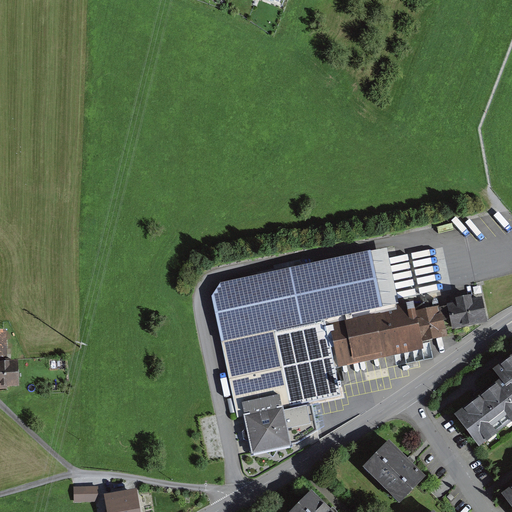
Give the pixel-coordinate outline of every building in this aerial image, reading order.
[(383,254),(217,289),(207,304),(231,406),(241,404),(244,414),(285,405),(298,403),(337,393),(332,375),(420,357),(418,349),(444,344),(436,311),(397,318),(383,254)] [(480,297),(449,304),(454,325),(485,318),(484,312),(480,297)] [(511,383),(511,384),(511,355),(496,368),(503,377),(509,384),(511,383)] [(15,361),(0,361),(0,382),(16,382),(15,361)] [(509,384),(503,377),(459,411),(480,440),(511,416),(511,384),(511,383),(509,384)] [(252,453),(293,444),(289,426),(285,405),(244,414),(252,453)] [(422,473),(389,441),(366,464),(400,496),(422,473)] [(74,488),(75,500),(95,499),(94,487),(74,488)] [(107,494),(109,511),(110,511),(137,507),(134,489),(107,494)] [(332,511),(311,491),(290,511),(332,511)]
